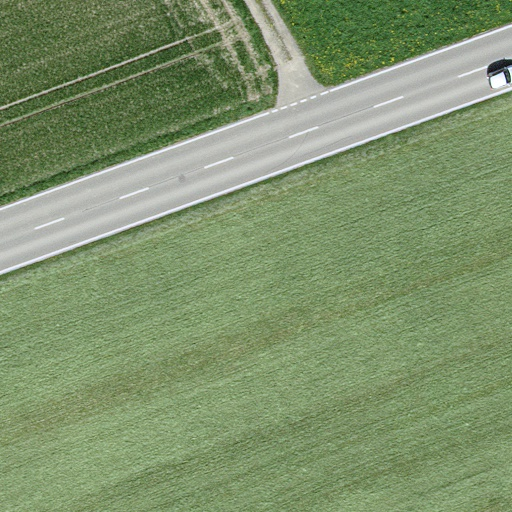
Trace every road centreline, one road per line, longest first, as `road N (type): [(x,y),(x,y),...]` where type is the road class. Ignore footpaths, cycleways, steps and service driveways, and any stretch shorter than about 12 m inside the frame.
road 1 (tertiary): [(0,231),(511,45)]
road 2 (track): [(326,109),(258,0)]
